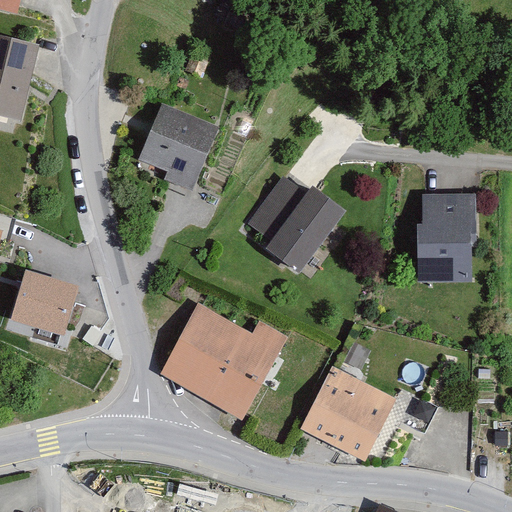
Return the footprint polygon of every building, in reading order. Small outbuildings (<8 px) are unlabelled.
[(36,45),(0,36),(0,109),(20,114),(36,45)] [(226,132),(167,109),(145,166),(172,177),(170,183),(201,195),(226,132)] [(313,200),(284,179),(249,227),(276,245),(269,254),(306,280),(354,213),(321,189),(313,200)] [(481,284),(481,198),(425,198),(425,284),(481,284)] [(75,283),(27,270),(15,315),(62,328),(75,283)] [(202,306),(165,377),(250,421),(292,340),(264,326),(259,336),(202,306)] [(403,403),(337,372),(308,434),(374,465),(403,403)]
